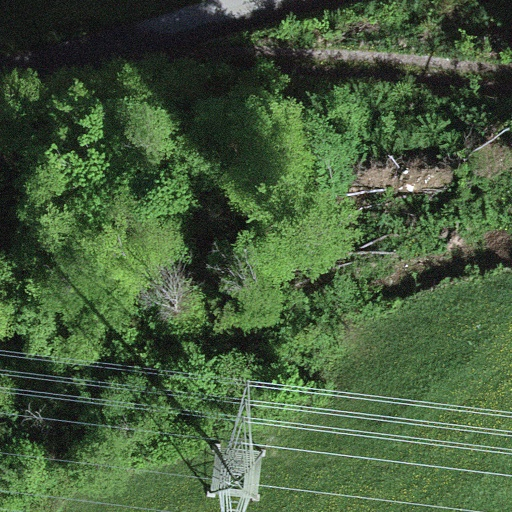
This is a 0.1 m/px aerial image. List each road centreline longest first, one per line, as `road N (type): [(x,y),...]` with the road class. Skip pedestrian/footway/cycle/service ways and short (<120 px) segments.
road 1 (track): [(47,49),(199,63),(511,68)]
road 2 (unclassified): [(0,61),(234,0)]
